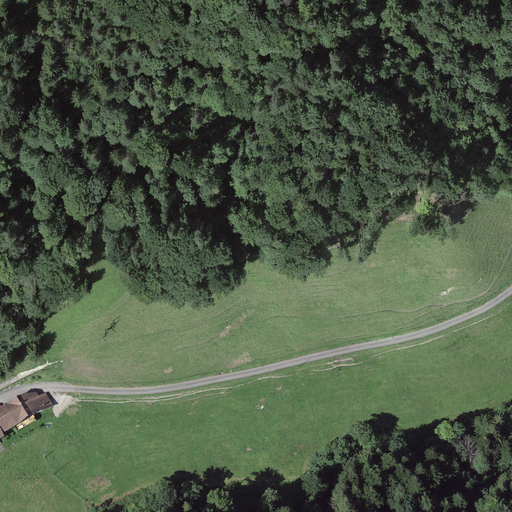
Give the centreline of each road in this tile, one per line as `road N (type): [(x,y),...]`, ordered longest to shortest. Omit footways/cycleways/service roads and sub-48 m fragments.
road 1 (unclassified): [(511,290),(421,334),(182,386),(46,389),(0,400)]
road 2 (track): [(330,0),(321,15),(280,35),(205,23),(119,57),(0,71)]
